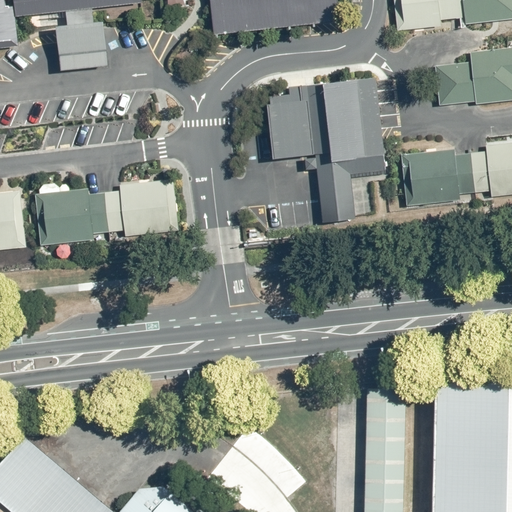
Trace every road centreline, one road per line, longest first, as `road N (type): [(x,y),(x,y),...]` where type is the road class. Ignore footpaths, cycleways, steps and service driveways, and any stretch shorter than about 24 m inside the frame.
road 1 (secondary): [(233,329),(511,296)]
road 2 (secondary): [(511,325),(237,356)]
road 3 (secondary): [(237,356),(0,382)]
road 4 (secondary): [(0,356),(233,329)]
road 5 (residential): [(209,145),(0,171)]
road 6 (residential): [(0,91),(145,76),(199,105)]
road 7 (residential): [(511,113),(410,120),(404,77),(359,40)]
road 8 (residential): [(233,329),(209,145)]
road 9 (residential): [(199,105),(260,59),(359,40)]
